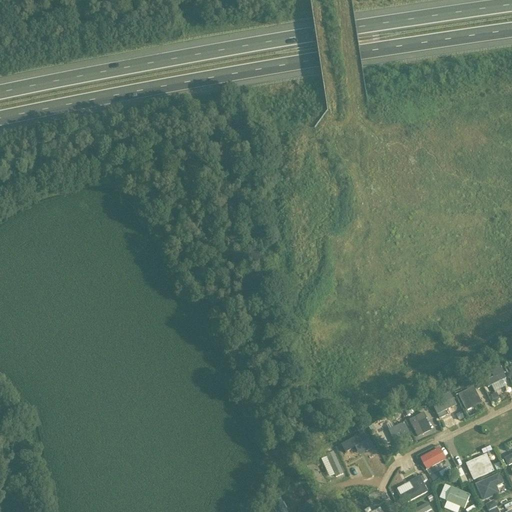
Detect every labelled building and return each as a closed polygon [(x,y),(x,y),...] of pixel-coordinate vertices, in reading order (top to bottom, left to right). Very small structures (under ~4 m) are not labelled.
[(493,378),(484,383),(487,389),(491,387),(494,393),(505,387),(502,382),(506,379),(503,373),(499,365),(489,370),(493,378)] [(470,404),(479,399),(473,388),(458,396),(466,412),(472,409),(470,404)] [(453,400),(434,409),(439,421),(448,417),(445,412),(456,407),(453,400)] [(409,422),(418,439),(424,436),(418,424),(427,420),(424,414),(409,422)] [(461,414),(456,416),(459,422),(464,419),(461,414)] [(411,438),(404,423),(388,431),(396,446),(411,438)] [(339,444),(343,453),(353,449),(357,456),(372,449),(364,432),(339,444)] [(421,459),(427,470),(444,460),(438,450),(421,459)] [(333,451),(320,457),(330,480),(343,475),(333,451)] [(477,479),(493,472),(490,466),(480,470),(477,463),(470,465),(477,479)] [(432,482),(452,473),(449,468),(430,477),(432,482)] [(502,483),(499,477),(483,484),(489,498),(495,495),(501,492),(498,484),(502,483)] [(404,506),(427,494),(419,479),(410,484),(414,491),(399,498),(404,506)] [(452,488),(446,502),(464,510),(470,496),(452,488)] [(277,503),(280,511),(287,511),(286,510),(291,508),(287,499),(277,503)] [(486,504),(488,511),(498,511),(495,501),(486,504)] [(428,511),(432,510),(428,503),(409,511),(428,511)]
